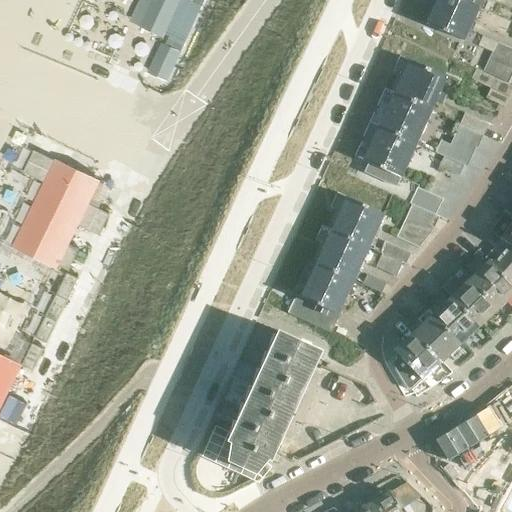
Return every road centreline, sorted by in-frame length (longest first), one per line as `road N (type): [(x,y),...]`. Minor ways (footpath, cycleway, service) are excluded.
road 1 (residential): [(381,0),(166,465),(169,487),(187,511)]
road 2 (residential): [(408,434),(371,361),(371,341),(511,144)]
road 3 (tertiary): [(255,511),(408,434)]
road 4 (tertiary): [(408,434),(511,369)]
